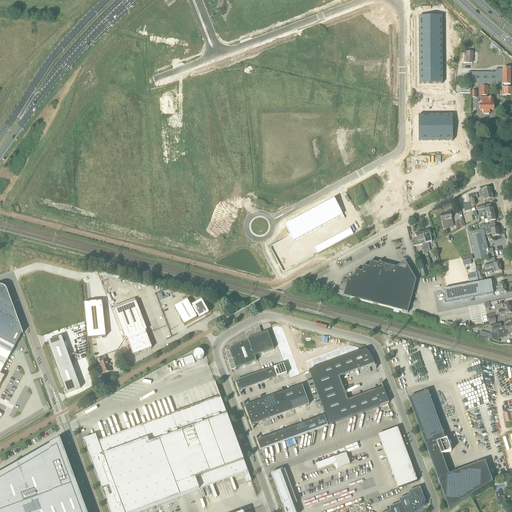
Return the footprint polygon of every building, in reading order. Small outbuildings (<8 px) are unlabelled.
[(494,42),(492,44),(501,52),(503,50),(494,42)] [(465,52),(464,63),(472,63),(473,52),(465,52)] [(496,73),(468,73),(468,85),(510,85),(510,69),(503,69),(496,69),(496,73)] [(489,114),(489,111),(493,111),(493,106),(492,106),(492,99),(489,99),(487,99),(487,96),(488,96),(488,87),(480,87),(480,96),(480,97),(481,97),(481,99),(478,99),(478,102),(480,102),(480,104),(482,104),(482,106),(480,106),(480,111),(484,111),(484,114),(489,114)] [(405,154),(402,155),(411,174),(418,171),(424,184),(422,185),(426,194),(434,190),(440,188),(442,192),(450,188),(448,183),(445,184),(441,175),(433,179),(427,165),(437,161),(433,152),(425,155),(419,142),(402,149),(405,154)] [(480,197),(492,194),(491,188),(478,191),(480,197)] [(492,194),(480,197),(481,203),(485,202),(485,201),(493,199),(492,194)] [(334,199),(286,226),(294,241),(343,215),(334,199)] [(486,213),(482,213),(483,216),(494,214),(493,208),(485,210),(486,213)] [(450,213),(441,215),(443,226),(453,224),(452,219),(450,213)] [(494,214),(483,216),(484,220),(487,220),(488,222),(496,221),(494,214)] [(461,227),(465,227),(463,221),(459,222),(455,223),(457,229),(461,228),(461,227)] [(491,227),(484,228),(486,235),(489,234),(492,233),(493,237),(499,235),(497,228),(491,229),(491,227)] [(350,229),(332,239),(335,244),(353,234),(350,229)] [(471,237),(476,261),(486,258),(483,245),(486,245),(485,241),(483,242),(481,235),(485,235),(483,229),(470,232),(471,237)] [(425,245),(429,245),(428,243),(432,242),(429,231),(422,232),(425,245)] [(424,249),(429,248),(429,245),(425,245),(422,232),(415,234),(417,239),(412,240),(413,246),(422,244),(424,249)] [(487,257),(494,256),(492,249),(486,251),(487,257)] [(472,256),(462,258),(464,266),(472,264),(471,260),(473,259),(472,256)] [(457,276),(463,274),(461,261),(461,259),(458,260),(459,266),(453,267),(454,271),(456,271),(457,276)] [(345,291),(343,296),(408,313),(408,311),(416,280),(406,264),(405,262),(394,268),(393,266),(391,264),(387,263),(386,264),(385,264),(383,265),(380,261),(377,263),(371,262),(369,267),(363,266),(362,272),(356,270),(355,275),(348,279),(345,291)] [(488,265),(484,266),(484,267),(485,270),(501,266),(500,262),(488,265)] [(481,271),(477,272),(477,273),(480,283),(485,282),(484,277),(482,277),(482,275),(492,272),(492,273),(502,271),(501,266),(485,270),(481,271)] [(32,272),(23,276),(25,281),(34,278),(32,272)] [(470,285),(479,283),(476,273),(467,275),(469,284),(470,285)] [(34,278),(25,281),(27,286),(36,283),(34,278)] [(78,280),(68,278),(69,287),(79,286),(78,280)] [(491,280),(477,283),(480,296),(493,294),(491,280)] [(36,283),(27,286),(28,291),(38,287),(36,283)] [(477,283),(464,286),(467,299),(480,296),(477,283)] [(505,283),(497,285),(498,287),(495,287),(496,292),(499,292),(499,294),(507,292),(505,283)] [(0,373),(21,333),(6,291),(6,290),(5,289),(4,288),(3,288),(3,287),(2,287),(1,287),(0,287),(0,286),(0,373)] [(464,286),(450,289),(453,302),(467,299),(464,286)] [(38,287),(28,291),(30,295),(40,292),(38,287)] [(450,289),(443,291),(446,304),(453,302),(450,289)] [(40,292),(30,295),(32,300),(41,297),(40,292)] [(41,297),(32,300),(34,305),(43,301),(41,297)] [(187,300),(174,308),(184,325),(197,318),(196,315),(197,314),(199,318),(208,313),(208,312),(202,301),(193,306),(193,307),(192,308),(187,300)] [(43,301),(34,305),(35,310),(45,306),(43,301)] [(89,303),(84,304),(88,339),(106,337),(102,302),(97,302),(89,303)] [(136,302),(115,310),(117,316),(121,327),(125,339),(127,338),(128,341),(133,355),(140,353),(140,352),(140,351),(144,350),(145,350),(146,351),(152,348),(147,334),(147,333),(146,333),(145,331),(147,330),(138,308),(136,302)] [(495,309),(491,310),(492,313),(495,312),(511,309),(510,304),(503,306),(502,304),(494,306),(495,309)] [(47,312),(38,316),(39,321),(49,317),(47,312)] [(82,316),(72,317),(73,325),(82,321),(82,316)] [(49,317),(39,321),(41,325),(51,322),(49,317)] [(51,322),(41,325),(43,330),(52,327),(51,322)] [(495,322),(489,323),(490,326),(491,326),(492,332),(493,332),(494,334),(498,333),(499,333),(502,332),(501,330),(504,329),(505,332),(511,329),(511,324),(502,327),(503,327),(501,327),(500,323),(495,324),(495,322)] [(277,326),(272,328),(274,336),(284,332),(282,328),(277,326)] [(52,327),(43,330),(45,335),(54,331),(52,327)] [(229,347),(227,349),(226,349),(226,351),(227,356),(226,356),(227,356),(228,360),(228,361),(228,360),(230,365),(230,366),(230,365),(232,370),(231,370),(231,371),(236,369),(257,361),(255,356),(274,349),(268,332),(262,334),(259,327),(255,329),(254,329),(255,330),(251,332),(250,331),(250,332),(246,334),(242,337),(242,336),(242,337),(238,339),(237,339),(238,339),(234,342),(233,341),(233,342),(230,345),(230,344),(229,344),(230,345),(228,346),(229,347)] [(494,334),(491,335),(492,339),(492,340),(494,340),(499,339),(506,337),(505,336),(511,334),(511,329),(505,332),(504,329),(501,330),(502,332),(499,333),(498,333),(494,334)] [(284,332),(274,336),(276,340),(285,337),(284,332)] [(62,337),(47,342),(57,368),(71,363),(62,337)] [(285,337),(276,340),(278,345),(287,342),(285,337)] [(287,342),(278,345),(280,350),(289,346),(287,342)] [(349,345),(344,347),(347,357),(352,355),(360,352),(358,348),(349,345)] [(289,346),(280,350),(281,354),(291,351),(289,346)] [(344,347),(339,349),(342,358),(347,357),(344,347)] [(339,349),(334,351),(338,360),(342,358),(339,349)] [(193,355),(193,356),(194,357),(194,358),(194,359),(195,359),(195,360),(196,360),(196,361),(197,361),(198,361),(199,361),(200,361),(201,361),(202,360),(203,360),(203,359),(203,358),(204,358),(204,357),(204,356),(204,355),(204,354),(204,353),(203,353),(203,352),(202,352),(202,351),(201,351),(200,350),(199,350),(198,350),(197,351),(196,351),(195,352),(194,353),(194,354),(193,355)] [(366,350),(309,371),(329,425),(389,403),(383,388),(348,401),(339,377),(375,364),(374,363),(372,359),(370,356),(368,352),(366,350)] [(291,351),(281,354),(283,359),(292,356),(291,351)] [(334,351),(330,353),(333,362),(338,360),(334,351)] [(330,353),(325,354),(328,364),(333,362),(330,353)] [(325,354),(320,356),(324,365),(328,364),(325,354)] [(104,357),(97,360),(100,369),(96,371),(97,375),(102,374),(111,371),(110,367),(111,366),(111,364),(109,365),(107,360),(107,361),(105,356),(104,356),(104,357)] [(183,359),(186,366),(195,363),(192,356),(183,359)] [(292,356),(283,359),(285,364),(294,360),(292,356)] [(320,356),(316,358),(319,367),(324,365),(320,356)] [(316,358),(311,359),(314,369),(319,367),(316,358)] [(311,359),(306,361),(310,371),(314,369),(311,359)] [(294,360),(285,364),(286,369),(296,365),(294,360)] [(71,363),(57,368),(66,394),(81,389),(71,363)] [(284,364),(274,368),(277,377),(287,374),(284,364)] [(296,365),(286,369),(288,373),(298,370),(296,365)] [(274,368),(264,371),(268,381),(277,377),(274,368)] [(298,370),(288,373),(290,378),(299,374),(298,370)] [(264,371),(255,375),(258,384),(268,381),(264,371)] [(255,375),(245,378),(249,388),(258,384),(255,375)] [(245,378),(236,382),(239,392),(249,388),(245,378)] [(302,385),(293,389),(296,399),(306,395),(302,385)] [(293,389),(283,393),(287,402),(296,399),(293,389)] [(449,475),(442,455),(451,451),(447,439),(445,440),(428,392),(409,399),(430,458),(438,479),(449,510),(493,482),(485,461),(449,475)] [(283,393),(274,396),(277,406),(287,402),(283,393)] [(306,395),(296,399),(300,408),(309,405),(306,395)] [(274,396),(264,400),(268,409),(277,406),(274,396)] [(96,435),(83,440),(109,511),(139,511),(243,474),(246,483),(251,482),(251,481),(251,479),(221,399),(220,397),(206,402),(98,442),(97,440),(96,435)] [(296,399),(287,402),(290,412),(300,408),(296,399)] [(264,400),(254,403),(258,413),(268,409),(264,400)] [(287,402),(277,406),(281,415),(290,412),(287,402)] [(254,403),(245,407),(248,416),(258,413),(254,403)] [(277,406),(268,409),(271,419),(281,415),(277,406)] [(268,409),(258,413),(261,422),(271,419),(268,409)] [(258,413),(248,416),(252,426),(261,422),(258,413)] [(324,416),(315,420),(318,429),(328,426),(324,416)] [(315,420),(305,423),(309,433),(318,429),(315,420)] [(305,423),(296,427),(299,436),(309,433),(305,423)] [(296,427),(286,430),(290,440),(299,436),(296,427)] [(286,430),(277,434),(280,443),(290,440),(286,430)] [(277,434),(267,437),(271,447),(280,443),(277,434)] [(398,489),(418,481),(401,436),(381,443),(398,489)] [(267,437),(257,441),(261,450),(271,447),(267,437)] [(86,511),(60,439),(0,473),(0,511),(86,511)] [(335,458),(316,465),(318,471),(334,465),(336,469),(350,464),(346,453),(335,458)] [(295,511),(280,471),(270,475),(283,511),(295,511)] [(410,496),(416,511),(417,511),(424,507),(426,503),(420,488),(409,492),(410,496)] [(498,506),(504,505),(501,491),(495,492),(498,506)] [(403,511),(416,511),(410,496),(399,500),(400,504),(401,503),(403,511)] [(391,511),(403,511),(401,503),(400,504),(397,505),(389,508),(391,511)]
